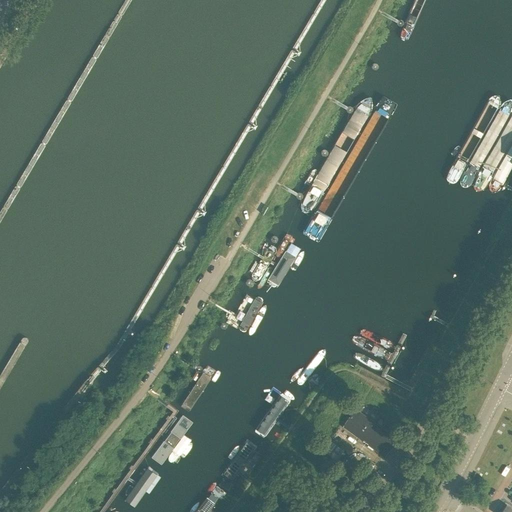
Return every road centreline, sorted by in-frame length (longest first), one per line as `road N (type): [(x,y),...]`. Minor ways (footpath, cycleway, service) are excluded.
road 1 (unclassified): [(44,511),(148,381),(224,260)]
road 2 (residential): [(511,253),(426,414)]
road 3 (residential): [(426,414),(354,511)]
